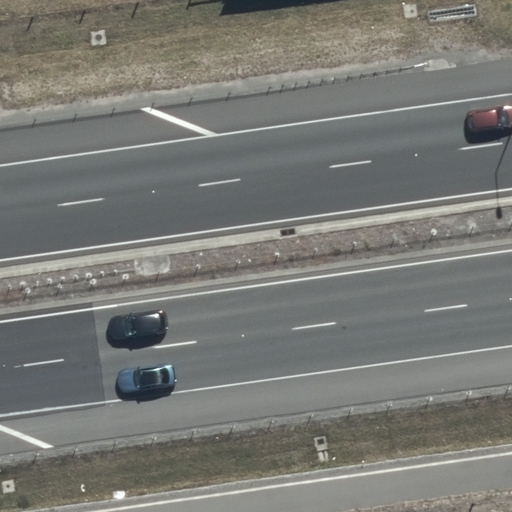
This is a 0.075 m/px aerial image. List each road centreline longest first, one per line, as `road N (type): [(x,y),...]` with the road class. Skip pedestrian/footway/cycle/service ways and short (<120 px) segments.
road 1 (trunk): [(511,298),(0,370)]
road 2 (trunk): [(0,210),(511,139)]
